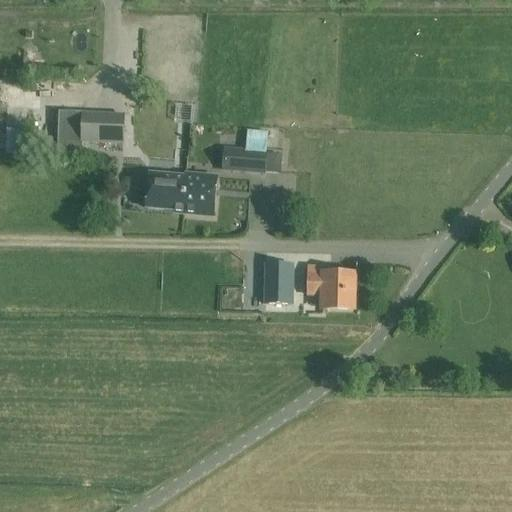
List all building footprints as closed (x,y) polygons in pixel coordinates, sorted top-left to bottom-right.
[(125,146),(126,115),(60,113),(58,153),(82,153),(83,144),(125,146)] [(35,139),(35,149),(54,149),(53,138),(35,139)] [(223,172),(266,176),(266,173),(281,175),(282,156),(267,155),(268,143),(241,140),(240,151),(225,150),(223,172)] [(140,192),(148,193),(147,210),(175,213),(175,216),(214,219),(217,178),(186,176),(186,178),(150,175),(141,174),(139,176),(138,190),(140,192)] [(237,259),(237,277),(254,277),(254,259),(237,259)] [(281,266),(266,266),(265,306),(292,306),(293,286),(281,286),(281,266)] [(307,297),(324,297),(324,308),(354,309),(355,277),(331,277),(331,268),(308,268),(307,297)]
